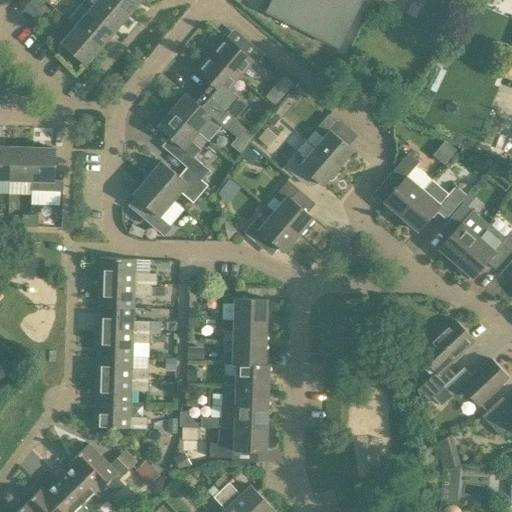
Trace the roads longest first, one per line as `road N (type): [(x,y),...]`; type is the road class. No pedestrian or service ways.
road 1 (residential): [(305,285),(229,250),(131,248),(114,236),(120,103),(209,3)]
road 2 (residential): [(359,220),(352,202),(380,162),(373,136),(209,3)]
road 3 (residential): [(305,511),(293,470),(305,285)]
road 4 (residential): [(0,116),(61,119),(62,105),(0,41)]
road 5 (residential): [(435,287),(305,285)]
